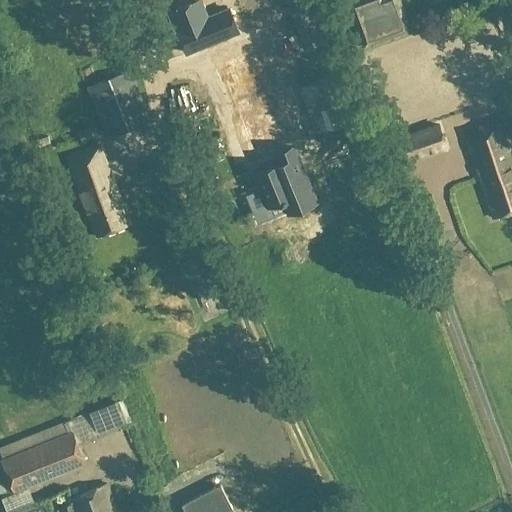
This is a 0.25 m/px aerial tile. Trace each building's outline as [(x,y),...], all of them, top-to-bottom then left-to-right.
[(307,0),(282,0),(301,52),(323,43),(307,0)] [(359,0),(347,4),(363,47),(408,31),(396,0),(359,0)] [(183,49),(185,54),(237,32),(228,10),(205,19),(198,1),(191,4),(168,13),(183,49)] [(286,96),(274,66),(230,84),(242,114),(286,96)] [(128,72),(87,88),(107,139),(148,123),(128,72)] [(509,121),(511,119),(511,89),(500,94),(509,121)] [(242,133),(251,159),(301,141),(291,115),(242,133)] [(511,157),(500,121),(462,134),(492,220),(511,213),(511,157)] [(320,152),(343,143),(334,122),(312,131),(320,152)] [(446,149),(438,126),(398,139),(406,163),(446,149)] [(87,129),(75,133),(79,145),(92,140),(87,129)] [(97,148),(66,160),(96,239),(128,227),(97,148)] [(287,214),(314,203),(292,148),(275,155),(279,164),(253,175),(266,207),(282,201),(287,214)] [(62,424),(21,441),(0,449),(0,461),(0,462),(13,493),(83,465),(71,434),(67,435),(62,424)] [(231,511),(218,485),(180,506),(182,511),(231,511)] [(72,511),(114,511),(106,486),(68,501),(72,511)] [(33,511),(30,503),(9,511),(33,511)]
